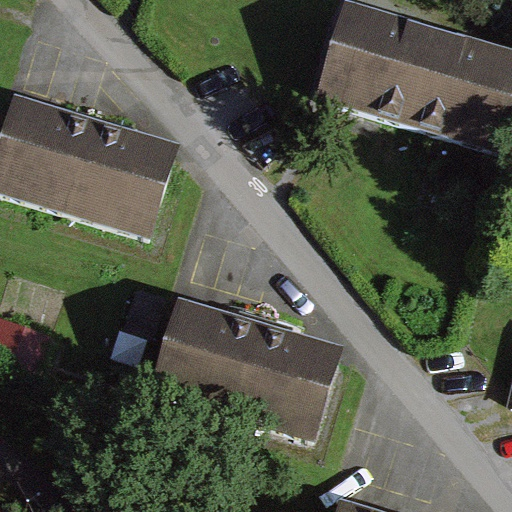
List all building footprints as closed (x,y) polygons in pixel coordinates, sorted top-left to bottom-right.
[(437,36),(350,12),(324,106),(411,130),(437,36)] [(511,103),(511,57),(437,36),(411,130),(498,155),(511,103)] [(99,126),(21,103),(0,173),(0,197),(71,219),(99,126)] [(177,148),(99,126),(71,219),(149,241),(177,148)] [(260,329),(184,307),(157,402),(234,423),(260,329)] [(337,350),(260,329),(234,423),(311,444),(337,350)]
